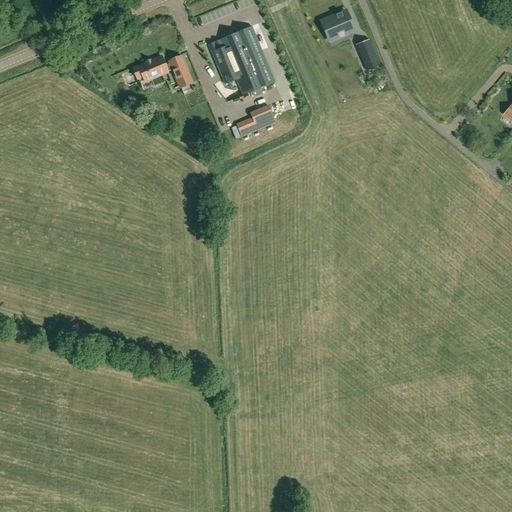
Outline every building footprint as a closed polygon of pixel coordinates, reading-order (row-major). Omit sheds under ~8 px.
[(353,31),(345,12),(341,14),(341,13),(340,13),(340,14),(336,16),(336,15),(335,15),(336,16),(321,22),(329,41),(330,41),(328,37),(351,28),(353,31)] [(220,40),(208,45),(212,53),(225,85),(236,80),(243,96),(251,92),(260,88),(271,84),(248,29),(233,35),(227,37),(220,40)] [(372,49),(359,55),(366,71),(379,66),(375,56),(372,49)] [(165,66),(161,57),(151,61),(150,60),(145,62),(145,63),(133,69),(137,80),(143,77),(145,82),(168,73),(168,72),(172,70),(180,89),(192,84),(187,70),(188,70),(184,61),(183,61),(181,57),(169,62),(169,64),(165,66)] [(250,114),(253,119),(257,130),(275,122),(268,107),(250,114)]
